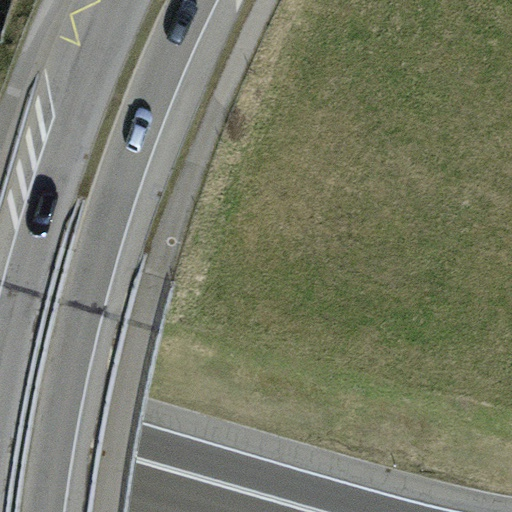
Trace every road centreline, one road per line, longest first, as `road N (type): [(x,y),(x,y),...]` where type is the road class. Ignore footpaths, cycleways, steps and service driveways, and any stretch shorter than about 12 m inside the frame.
road 1 (secondary): [(44,511),(98,259),(159,75),(193,0)]
road 2 (secondary): [(115,0),(30,244),(0,373)]
road 3 (motorway): [(165,506),(0,457)]
